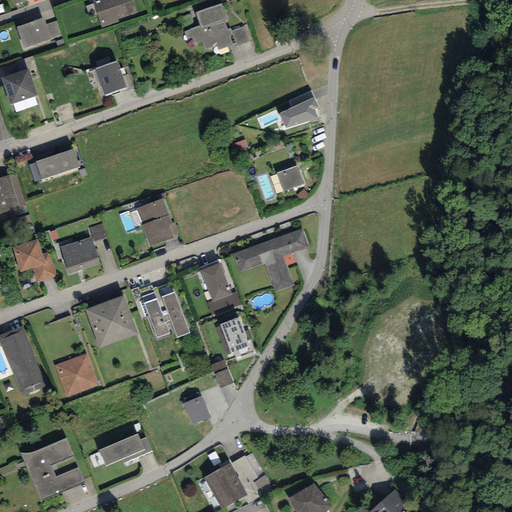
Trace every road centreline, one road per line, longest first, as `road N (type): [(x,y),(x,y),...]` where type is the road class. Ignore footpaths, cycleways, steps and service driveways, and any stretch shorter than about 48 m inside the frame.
road 1 (residential): [(8,147),(336,24)]
road 2 (residential): [(324,200),(0,318)]
road 3 (residential): [(237,415),(308,281),(324,200)]
road 4 (residential): [(425,437),(349,428),(287,432),(237,415)]
road 5 (residential): [(75,511),(185,459),(237,415)]
road 6 (residential): [(324,200),(336,24)]
road 7 (track): [(482,0),(350,11)]
